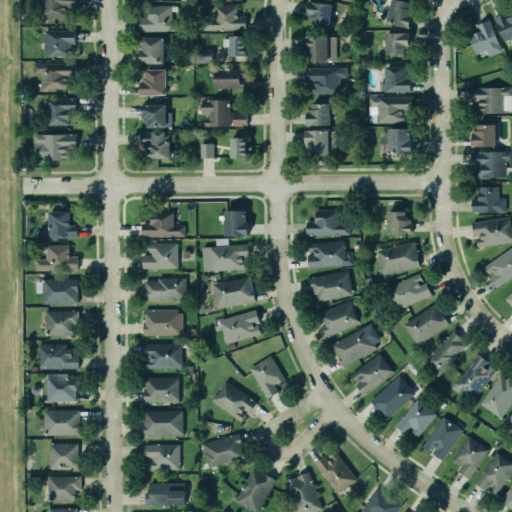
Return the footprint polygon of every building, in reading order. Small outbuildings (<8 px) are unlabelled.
[(38,0),(38,16),(66,17),(67,7),(64,7),(64,5),(74,6),(74,0),(38,0)] [(389,0),(393,0),(410,5),(407,16),(411,18),(407,31),(383,24),(389,0)] [(306,16),(312,17),(311,24),(329,26),(331,4),(308,2),(306,16)] [(138,30),(182,29),(182,24),(181,24),(181,18),(171,18),(171,11),(170,11),(170,4),(147,4),(147,13),(146,13),(146,15),(138,15),(138,30)] [(214,19),(213,6),(236,6),(236,18),(245,18),(245,31),(203,32),(203,19),(214,19)] [(511,15),(506,18),(504,13),(494,17),(503,41),(511,37),(511,15)] [(479,31),(468,35),(475,54),(486,50),(489,56),(501,51),(489,20),(476,25),(479,31)] [(75,30),(44,31),(44,56),(72,55),(72,44),(75,43),(75,30)] [(384,34),(403,34),(404,57),(384,57),(384,34)] [(138,61),(162,61),(162,35),(140,36),(140,44),(139,44),(139,47),(138,47),(138,61)] [(327,62),(328,37),(304,36),(304,53),(309,53),(309,61),(327,62)] [(228,37),(228,58),(245,58),(245,37),(228,37)] [(212,50),(212,63),(195,63),(195,50),(212,50)] [(31,61),(74,61),(74,75),(65,75),(65,77),(68,77),(67,87),(39,87),(39,71),(31,71),(31,61)] [(304,66),(346,66),(346,76),(339,76),(339,83),(341,83),(341,88),(339,90),(339,93),(311,93),(311,85),(314,85),(314,81),(304,81),(304,66)] [(164,93),(164,67),(144,68),(144,74),(141,74),(141,79),(139,79),(139,93),(164,93)] [(384,69),(385,93),(411,92),(410,80),(405,80),(405,68),(384,69)] [(213,69),(213,91),(244,90),(244,82),(239,82),(239,79),(247,79),(247,69),(213,69)] [(469,87),(478,86),(492,88),(503,86),(511,86),(511,109),(504,109),(504,112),(492,113),(477,112),(477,101),(469,101),(469,87)] [(74,96),(42,96),(42,122),(67,122),(66,109),(74,109),(74,96)] [(376,108),(376,125),(410,125),(411,98),(369,98),(369,108),(376,108)] [(246,113),(246,127),(203,126),(203,119),(207,119),(207,115),(201,115),(202,101),(227,102),(227,113),(246,113)] [(140,102),(163,102),(163,124),(146,124),(146,119),(143,119),(143,117),(140,117),(140,102)] [(306,125),(330,125),(330,113),(335,113),(335,103),(311,103),(311,109),(309,109),(309,111),(306,111),(306,113),(304,113),(304,123),(306,123),(306,125)] [(473,124),(473,147),(495,146),(494,124),(473,124)] [(335,130),(305,130),(306,155),(336,154),(335,130)] [(387,156),(387,130),(408,130),(408,142),(411,142),(411,155),(387,156)] [(174,131),(140,132),(141,145),(147,145),(148,159),(170,158),(169,142),(174,142),(174,131)] [(33,132),(75,132),(75,143),(66,144),(66,151),(68,150),(68,158),(33,158),(33,132)] [(227,138),(227,159),(250,159),(250,138),(227,138)] [(212,145),(212,159),(196,159),(196,145),(212,145)] [(470,150),(511,150),(511,159),(504,159),(504,174),(495,174),(494,177),(477,177),(477,171),(479,171),(479,165),(470,165),(470,150)] [(477,185),(496,185),(496,196),(503,196),(503,211),(469,211),(469,198),(477,198),(477,185)] [(221,209),(221,235),(246,235),(246,221),(244,221),(244,209),(221,209)] [(385,209),(404,209),(404,215),(406,215),(406,217),(409,217),(409,231),(385,231),(385,209)] [(140,235),(183,235),(183,223),(172,223),(171,210),(149,210),(149,219),(148,219),(148,221),(140,221),(140,235)] [(77,224),(70,224),(70,211),(48,211),(48,228),(44,228),(44,238),(77,238),(77,224)] [(337,226),(337,212),(313,212),(313,222),(305,222),(305,236),(349,236),(349,226),(337,226)] [(511,243),(510,218),(471,221),(473,238),(476,237),(477,246),(511,243)] [(307,258),(308,269),(353,266),(351,253),(345,253),(343,240),(307,243),(308,253),(312,253),(313,257),(307,258)] [(374,249),(413,240),(418,266),(380,274),(374,249)] [(147,241),(147,251),(149,251),(149,253),(140,253),(141,267),(176,266),(176,241),(147,241)] [(44,243),(67,242),(67,254),(76,254),(76,268),(34,269),(33,257),(44,257),(44,243)] [(208,245),(246,242),(247,255),(241,255),(241,257),(246,257),(247,267),(211,269),(210,268),(209,267),(208,262),(210,262),(208,245)] [(481,265),(510,244),(511,246),(511,273),(494,286),(487,275),(492,271),(491,270),(487,272),(481,265)] [(316,295),(313,296),(309,279),(347,271),(352,295),(317,303),(316,295)] [(425,281),(423,282),(419,273),(386,287),(396,310),(431,295),(425,281)] [(211,284),(216,309),(255,301),(249,276),(211,284)] [(186,299),(185,278),(142,279),(143,300),(186,299)] [(77,279),(36,280),(36,292),(42,292),(42,304),(78,303),(77,279)] [(511,305),(511,287),(503,298),(511,305)] [(349,302),(358,325),(326,339),(321,325),(323,324),(319,314),(349,302)] [(402,324),(416,345),(448,323),(434,303),(402,324)] [(142,333),(181,333),(181,311),(176,311),(176,308),(143,308),(143,320),(141,320),(142,333)] [(260,323),(255,309),(219,320),(226,344),(260,333),(257,324),(260,323)] [(73,335),(73,324),(78,323),(78,310),(45,311),(46,335),(73,335)] [(330,346),(342,368),(376,350),(364,328),(330,346)] [(450,331),(423,355),(435,372),(466,346),(450,331)] [(142,342),(179,341),(180,359),(180,363),(179,363),(179,366),(144,367),(144,357),(148,357),(148,356),(142,356),(142,342)] [(65,342),(65,347),(70,347),(70,353),(76,353),(77,366),(38,367),(38,342),(65,342)] [(450,384),(477,351),(498,369),(472,401),(450,384)] [(247,367),(269,353),(283,378),(276,382),(275,381),(273,382),(277,390),(265,397),(247,367)] [(356,384),(349,374),(379,353),(395,375),(364,398),(354,386),(356,384)] [(511,379),(511,398),(501,416),(478,401),(498,371),(505,375),(511,379)] [(46,374),(46,402),(75,401),(75,391),(79,391),(79,376),(67,376),(67,373),(46,374)] [(142,401),(142,388),(145,388),(145,385),(143,385),(143,377),(177,376),(177,401),(142,401)] [(370,402),(385,420),(415,395),(399,376),(370,402)] [(256,400),(225,378),(210,399),(239,420),(244,412),(240,410),(242,407),(248,411),(256,400)] [(394,428),(404,436),(410,428),(412,430),(410,433),(418,439),(437,415),(417,399),(394,428)] [(42,433),(42,408),(78,408),(78,432),(42,433)] [(142,410),(180,408),(181,433),(143,434),(142,410)] [(441,418),(462,432),(441,461),(431,454),(434,450),(431,448),(427,453),(420,448),(441,418)] [(202,442),(207,466),(244,459),(239,434),(202,442)] [(462,465),(460,464),(459,465),(451,460),(467,437),(488,451),(468,480),(457,472),(462,465)] [(48,442),(76,441),(76,457),(78,457),(78,465),(48,466),(48,442)] [(151,470),(180,469),(180,444),(143,445),(144,458),(151,458),(151,470)] [(312,462),(317,458),(323,454),(326,458),(328,457),(326,454),(329,451),(333,449),(355,477),(335,492),(312,462)] [(474,484),(485,492),(488,487),(491,489),(489,492),(495,496),(511,472),(511,465),(495,454),(474,484)] [(251,467),(274,479),(255,511),(233,500),(251,467)] [(306,470),(320,507),(306,511),(303,511),(296,511),(283,479),(293,475),(293,477),(295,477),(294,475),(306,470)] [(45,475),(79,475),(79,487),(73,487),(73,499),(45,499),(45,475)] [(184,505),(183,482),(148,483),(148,492),(144,492),(144,506),(184,505)] [(511,484),(499,501),(511,511),(511,484)] [(393,511),(400,503),(375,486),(359,509),(360,511),(393,511)]
